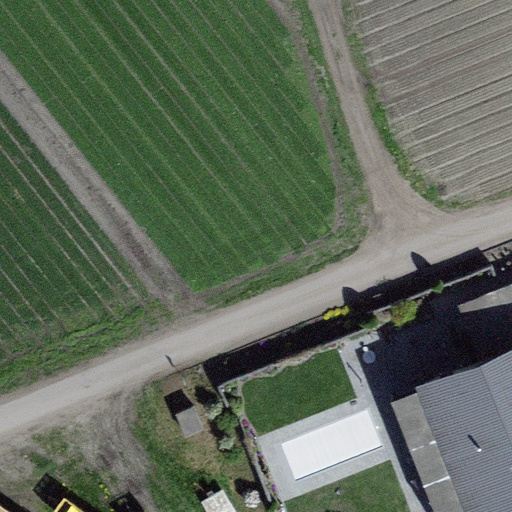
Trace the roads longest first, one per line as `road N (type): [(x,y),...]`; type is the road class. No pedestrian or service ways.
road 1 (track): [(511,215),(0,420)]
road 2 (track): [(322,0),(402,259)]
